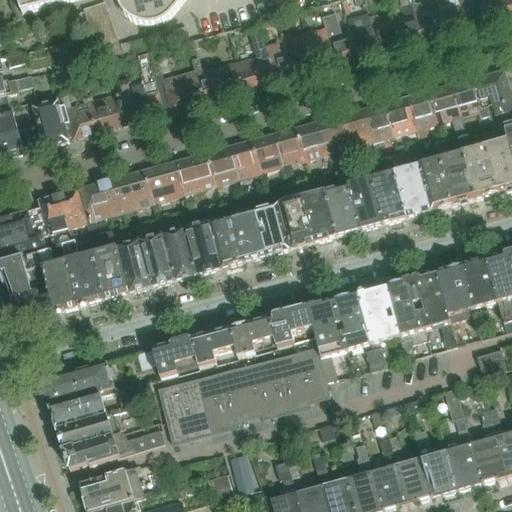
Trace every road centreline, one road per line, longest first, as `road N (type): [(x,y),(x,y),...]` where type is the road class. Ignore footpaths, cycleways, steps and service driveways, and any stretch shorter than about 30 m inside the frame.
road 1 (residential): [(0,365),(511,222)]
road 2 (residential): [(511,50),(0,190)]
